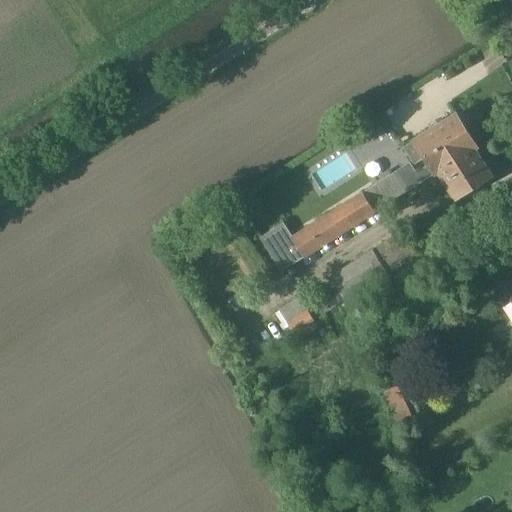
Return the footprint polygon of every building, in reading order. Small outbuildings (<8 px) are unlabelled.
[(260,237),(282,271),(410,190),(438,172),(474,149),(474,148),(477,146),(455,113),(415,139),(416,141),(404,148),(415,164),(426,157),(430,164),(416,173),(410,162),(397,170),(292,236),(283,222),(260,237)] [(491,175),(474,149),(438,172),(455,199),(491,175)] [(438,214),(407,233),(419,253),(450,233),(438,214)] [(346,298),(419,253),(407,233),(404,229),(372,249),(373,249),(332,275),(334,279),(313,293),(319,303),(325,313),(346,299),(346,298)] [(409,261),(416,272),(451,250),(444,239),(409,261)] [(319,303),(308,309),(314,320),(316,322),(318,327),(329,320),(325,313),(319,303)] [(288,322),(294,332),(314,320),(308,309),(288,322)] [(392,374),(377,381),(398,424),(413,417),(392,374)]
